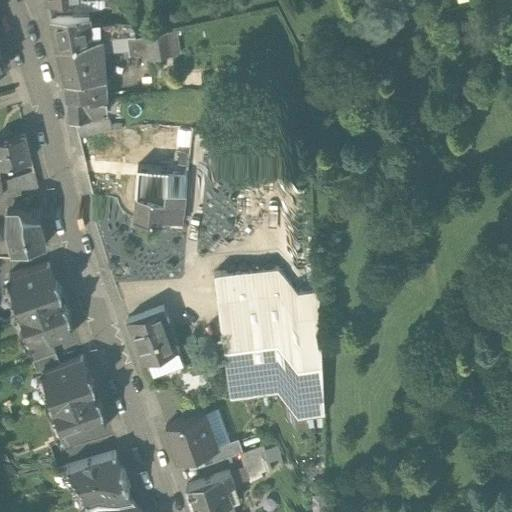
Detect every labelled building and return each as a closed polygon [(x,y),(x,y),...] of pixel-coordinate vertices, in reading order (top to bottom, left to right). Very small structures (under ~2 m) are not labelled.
[(91,8),(78,11),(81,23),(94,20),(91,8)] [(81,23),(40,20),(43,50),(75,47),(84,48),(84,24),(81,23)] [(99,26),(84,24),(84,48),(100,48),(99,26)] [(99,26),(100,48),(127,49),(122,29),(99,26)] [(53,93),(98,85),(97,69),(87,70),(86,63),(46,66),(53,93)] [(123,84),(134,84),(131,72),(108,75),(110,84),(123,84)] [(168,101),(166,76),(134,84),(123,84),(124,90),(126,97),(145,94),(147,107),(168,101)] [(102,124),(98,85),(53,93),(61,127),(85,126),(102,124)] [(85,126),(61,127),(63,145),(102,145),(102,124),(85,126)] [(102,145),(63,145),(65,164),(87,162),(104,157),(102,145)] [(108,170),(107,165),(86,166),(90,180),(113,174),(112,169),(108,170)] [(0,212),(27,207),(22,179),(0,183),(0,212)] [(184,220),(188,191),(174,189),(174,194),(178,195),(175,219),(183,220),(184,220)] [(164,218),(163,228),(151,224),(136,223),(133,249),(149,251),(168,253),(168,248),(180,249),(183,220),(175,219),(164,218)] [(0,241),(15,239),(35,237),(31,219),(1,230),(0,227),(0,241)] [(18,250),(15,239),(0,241),(0,260),(4,260),(4,257),(15,255),(14,251),(18,250)] [(18,250),(14,251),(15,255),(4,257),(4,260),(8,275),(10,284),(43,276),(37,249),(26,252),(25,248),(18,250)] [(10,284),(8,275),(0,276),(0,286),(10,286),(10,284)] [(318,290),(213,304),(230,425),(323,412),(318,290)] [(46,295),(5,310),(17,345),(59,330),(46,295)] [(59,330),(17,345),(30,380),(49,373),(71,365),(59,330)] [(141,392),(172,381),(162,353),(166,351),(161,337),(124,350),(129,364),(131,364),(141,392)] [(49,373),(30,380),(26,381),(30,393),(53,385),(49,373)] [(140,392),(148,415),(155,418),(156,420),(169,415),(185,409),(180,397),(174,380),(172,381),(141,392),(140,392)] [(57,395),(53,385),(30,393),(34,404),(38,402),(57,395)] [(57,395),(38,402),(50,437),(92,422),(79,387),(57,395)] [(212,426),(199,390),(180,397),(185,409),(169,415),(178,438),(201,430),(212,426)] [(105,458),(92,422),(50,437),(64,473),(105,458)] [(201,430),(178,438),(182,450),(200,443),(205,441),(201,430)] [(213,478),(200,443),(182,450),(163,456),(175,492),(198,484),(213,479),(213,478)] [(236,470),(213,478),(213,479),(198,484),(202,496),(238,483),(241,482),(236,470)] [(261,475),(241,482),(238,483),(247,511),(261,506),(260,502),(269,499),(261,475)] [(112,483),(63,500),(67,511),(124,511),(120,499),(118,499),(112,483)] [(232,511),(228,500),(195,511),(232,511)]
